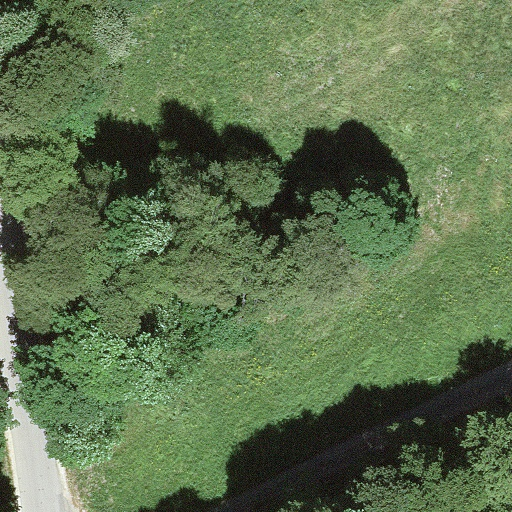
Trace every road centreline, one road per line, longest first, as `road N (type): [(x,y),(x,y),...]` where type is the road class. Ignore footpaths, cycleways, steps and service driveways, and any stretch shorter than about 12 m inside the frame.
road 1 (track): [(226,511),(511,375)]
road 2 (tertiary): [(0,208),(46,511)]
